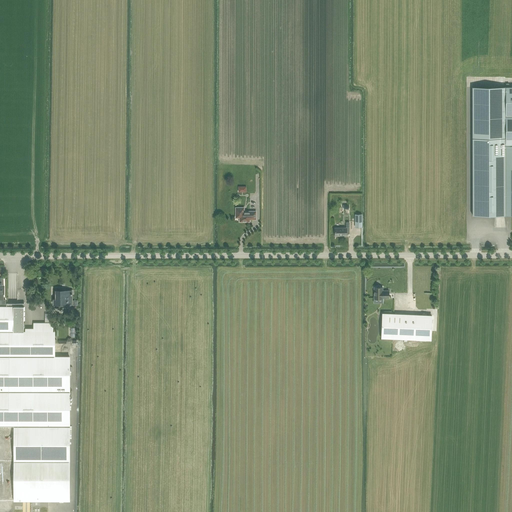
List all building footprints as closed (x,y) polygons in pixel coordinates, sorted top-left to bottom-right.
[(511,86),(505,87),(472,87),(472,138),(473,181),(473,216),(506,215),(506,145),(511,145),(511,86)] [(235,207),(235,217),(239,217),(239,221),(249,221),(249,219),(255,219),(255,211),(243,211),(243,207),(235,207)] [(335,228),(335,236),(346,236),(346,233),(349,233),(349,226),(349,223),(346,223),(346,226),(346,228),(335,228)] [(15,287),(15,273),(7,273),(7,287),(15,287)] [(374,298),(382,298),(389,298),(389,290),(384,290),(384,291),(382,291),(382,287),(380,287),(379,286),(377,286),(376,287),(374,287),(374,298)] [(54,304),(72,304),(72,291),(65,291),(65,293),(62,293),(56,293),(56,300),(54,300),(54,304)] [(0,425),(69,426),(69,356),(54,356),(54,331),(53,331),(53,323),(34,323),(34,331),(24,331),(24,306),(0,306),(0,425)] [(382,313),(381,338),(431,340),(432,315),(382,313)] [(0,501),(69,501),(69,426),(0,425),(0,501)]
